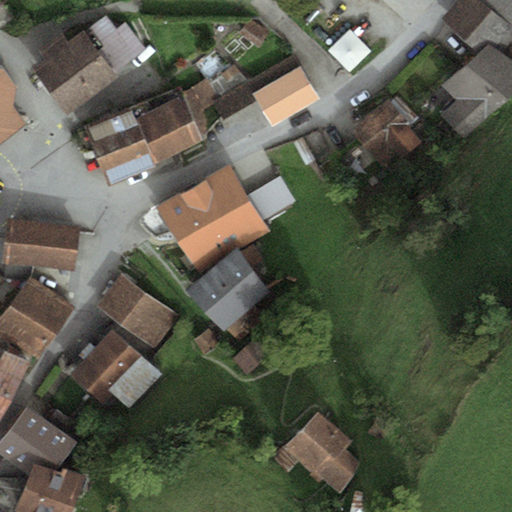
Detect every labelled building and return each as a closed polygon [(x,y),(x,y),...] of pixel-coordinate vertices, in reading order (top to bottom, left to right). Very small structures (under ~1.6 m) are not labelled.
[(511,0),(457,0),(442,18),(481,53),(490,45),(503,53),(511,41),(511,0)] [(105,14),(83,31),(115,73),(145,50),(125,24),(117,29),(105,14)] [(249,18),(239,33),(261,47),(271,33),(249,18)] [(115,73),(83,31),(69,42),(62,33),(39,50),(46,60),(34,70),(69,116),(119,78),(115,73)] [(328,51),(349,74),(372,54),(351,31),(328,51)] [(511,59),(503,53),(490,45),(481,53),(443,88),(456,100),(440,116),(463,139),(510,98),(511,93),(511,59)] [(292,55),(246,82),(258,100),(273,124),(318,100),(292,55)] [(2,70),(0,69),(0,142),(24,125),(13,109),(17,90),(2,70)] [(258,100),(246,82),(213,100),(224,120),(258,100)] [(181,87),(85,127),(110,187),(158,167),(156,161),(204,140),(181,87)] [(390,99),(352,131),(381,166),(396,153),(403,160),(422,141),(410,126),(420,116),(398,94),(391,101),(390,99)] [(383,175),(355,141),(330,161),(358,195),(383,175)] [(230,164),(158,206),(195,268),(266,226),(263,220),(248,195),(230,164)] [(280,175),(248,195),(263,220),(295,201),(280,175)] [(81,233),(11,226),(7,267),(76,274),(81,233)] [(237,248),(186,291),(224,331),(227,329),(240,343),(261,326),(250,313),(276,295),(252,269),(265,259),(252,244),(239,251),(237,248)] [(180,317),(122,273),(98,304),(156,348),(180,317)] [(0,349),(6,351),(11,341),(36,358),(75,307),(31,277),(4,313),(0,313),(0,349)] [(209,328),(194,340),(204,353),(219,342),(209,328)] [(163,375),(112,330),(71,376),(103,405),(114,394),(132,409),(163,375)] [(254,339),(234,358),(247,372),(267,353),(254,339)] [(0,421),(36,358),(11,341),(6,351),(0,349),(0,421)] [(27,407),(0,441),(0,453),(31,473),(34,463),(60,472),(62,467),(90,429),(57,409),(47,420),(27,407)] [(351,441),(319,412),(274,455),(289,471),(299,460),(340,494),(363,464),(344,450),(351,441)] [(60,472),(34,463),(31,473),(29,477),(20,504),(16,511),(73,511),(88,476),(62,467),(60,472)] [(0,496),(20,504),(29,477),(0,478),(0,496)]
